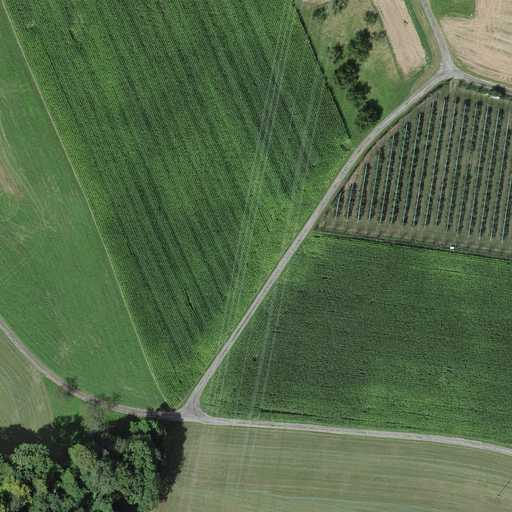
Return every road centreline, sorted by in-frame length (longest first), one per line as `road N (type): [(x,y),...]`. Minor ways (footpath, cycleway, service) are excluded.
road 1 (track): [(511,454),(114,409),(44,372),(0,325)]
road 2 (track): [(511,90),(446,70),(362,145),(191,403),(190,419)]
